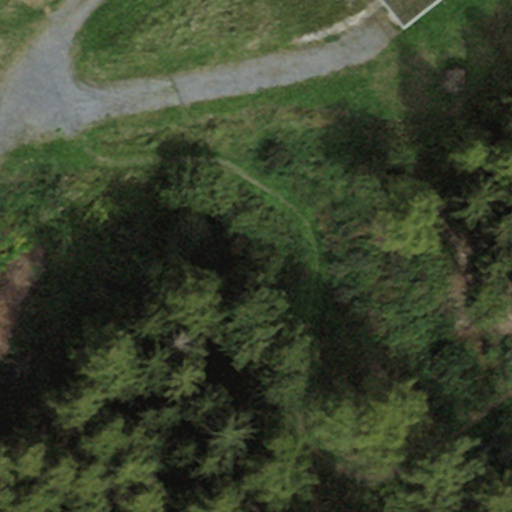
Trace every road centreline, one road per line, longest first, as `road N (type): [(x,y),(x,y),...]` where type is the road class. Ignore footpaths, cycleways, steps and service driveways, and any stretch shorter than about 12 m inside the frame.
road 1 (track): [(34,91),(55,110),(347,65)]
road 2 (track): [(17,119),(72,0)]
